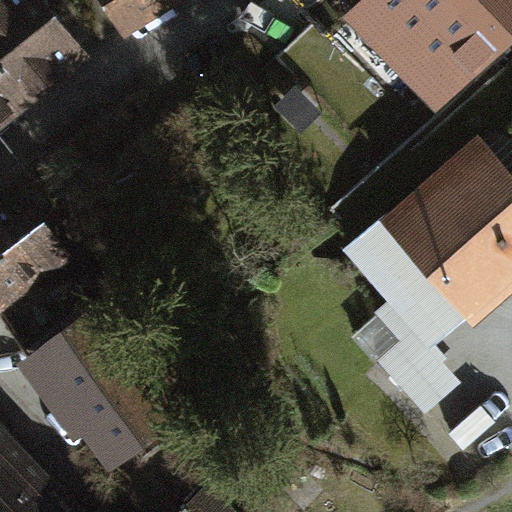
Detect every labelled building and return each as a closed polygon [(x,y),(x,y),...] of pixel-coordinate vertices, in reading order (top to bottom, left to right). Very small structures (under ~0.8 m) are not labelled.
[(34,0),(0,0),(0,66),(21,93),(74,51),(34,0)] [(109,0),(123,22),(158,0),(109,0)] [(511,0),(363,0),(355,9),(438,97),(511,26),(511,0)] [(0,108),(21,93),(0,66),(0,108)] [(511,123),(507,134),(504,132),(483,150),(481,148),(355,257),(391,301),(423,337),(466,300),(471,304),(511,268),(511,123)] [(16,191),(0,202),(0,298),(6,305),(1,308),(39,358),(84,410),(96,403),(124,443),(172,407),(102,309),(99,311),(62,260),(64,258),(16,191)] [(391,301),(358,330),(425,408),(451,386),(423,337),(391,301)] [(62,511),(0,446),(0,511),(62,511)] [(237,511),(206,479),(184,499),(186,501),(182,506),(186,510),(184,511),(237,511)]
